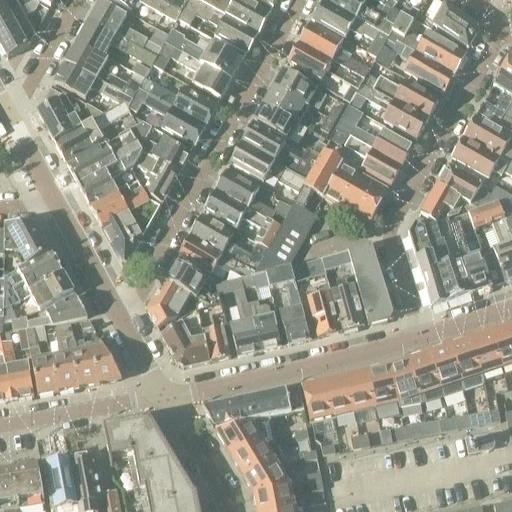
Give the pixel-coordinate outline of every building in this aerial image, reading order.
[(20,11),(26,7),(29,6),(26,0),(24,0),(16,4),(13,0),(0,0),(0,23),(20,12),(20,11)] [(34,0),(51,9),(55,0),(34,0)] [(153,0),(108,0),(130,12),(135,2),(177,25),(178,23),(182,16),(153,0)] [(153,0),(182,16),(188,5),(178,0),(153,0)] [(182,16),(178,23),(188,29),(194,19),(206,25),(207,24),(219,31),(218,32),(215,38),(246,56),(258,36),(193,0),(190,0),(188,5),(182,16)] [(193,0),(258,36),(269,16),(240,0),(236,0),(233,5),(223,0),(193,0)] [(256,0),(273,9),(277,0),(256,0)] [(388,40),(391,34),(394,29),(361,11),(367,1),(365,0),(323,0),(322,3),(388,40)] [(400,0),(376,0),(377,5),(381,7),(391,13),(400,0)] [(100,3),(89,22),(157,61),(162,52),(147,43),(147,42),(121,27),(126,18),(100,3)] [(386,43),(388,40),(322,3),(311,22),(344,40),(348,32),(360,38),(361,36),(372,42),(365,55),(376,61),(382,49),(386,43)] [(477,29),(445,7),(433,24),(417,15),(413,22),(430,32),(432,27),(468,52),(478,34),(477,29)] [(400,18),(394,29),(391,34),(402,40),(403,38),(413,22),(417,15),(410,11),(404,20),(400,18)] [(35,37),(20,12),(0,23),(0,47),(7,61),(28,49),(35,37)] [(89,22),(76,45),(103,60),(110,47),(151,70),(152,68),(157,61),(89,22)] [(342,43),(309,25),(298,46),(364,83),(367,76),(366,76),(369,71),(337,53),(342,43)] [(173,32),(165,46),(231,83),(242,64),(211,46),(208,52),(205,56),(182,42),(184,38),(173,32)] [(417,46),(403,38),(402,40),(391,34),(388,40),(386,43),(393,48),(396,43),(454,76),(465,57),(455,51),(425,33),(417,46)] [(393,48),(386,43),(382,49),(408,63),(402,74),(442,96),(454,76),(396,43),(393,48)] [(76,45),(65,65),(133,103),(139,92),(140,89),(128,82),(126,86),(101,72),(107,62),(103,60),(76,45)] [(157,61),(152,68),(161,73),(169,60),(199,77),(194,87),(221,101),(231,83),(165,46),(162,52),(157,61)] [(350,105),(355,95),(357,92),(358,92),(362,86),(364,83),(298,46),(287,65),(320,83),(325,74),(350,88),(342,101),(350,105)] [(511,56),(511,57),(493,88),(505,95),(495,110),(484,104),(477,116),(498,128),(511,103),(511,99),(511,100),(511,99),(511,56)] [(65,65),(53,85),(84,102),(90,93),(117,108),(122,106),(126,114),(128,112),(133,103),(65,65)] [(137,66),(132,74),(145,81),(149,73),(137,66)] [(273,90),(308,109),(318,92),(283,72),(273,90)] [(367,76),(364,83),(362,86),(427,123),(438,104),(403,84),(398,94),(367,76)] [(140,89),(139,92),(205,129),(217,109),(184,90),(178,101),(154,87),(152,91),(143,86),(140,89)] [(358,92),(357,92),(355,95),(388,113),(382,123),(416,143),(427,123),(362,86),(358,92)] [(299,126),(308,109),(273,90),(264,106),(299,126)] [(39,110),(36,112),(37,114),(53,143),(81,128),(76,120),(81,117),(76,108),(71,110),(65,100),(50,91),(39,110)] [(133,103),(128,112),(136,116),(141,106),(167,120),(161,130),(161,131),(194,149),(205,129),(139,92),(133,103)] [(511,99),(511,103),(498,128),(511,135),(511,121),(511,99),(511,100),(511,99)] [(81,128),(53,143),(65,164),(102,143),(97,132),(127,116),(126,114),(122,106),(117,108),(103,116),(90,123),(81,128)] [(86,106),(84,111),(84,112),(90,123),(103,116),(86,106)] [(299,126),(264,106),(254,123),(289,143),(299,126)] [(327,120),(335,124),(341,113),(334,108),(327,120)] [(336,132),(401,169),(412,149),(382,133),(377,142),(355,130),(363,116),(348,108),(336,132)] [(130,117),(129,118),(134,129),(143,124),(130,117)] [(126,123),(121,126),(125,134),(129,132),(134,129),(129,118),(124,120),(126,123)] [(475,119),(464,140),(511,166),(511,150),(506,147),(510,139),(475,119)] [(335,124),(327,120),(321,132),(328,136),(335,124)] [(134,129),(129,132),(141,153),(142,154),(179,175),(190,156),(163,141),(158,149),(144,142),(152,129),(143,124),(134,129)] [(320,160),(312,156),(304,151),(298,162),(280,152),(284,145),(252,127),(241,147),(307,184),(320,160)] [(104,147),(67,168),(78,188),(141,153),(129,132),(125,134),(117,138),(123,150),(110,157),(104,147)] [(360,172),(390,189),(401,169),(336,132),(329,144),(335,148),(337,145),(366,161),(360,172)] [(511,166),(464,140),(452,160),(487,181),(491,172),(500,177),(502,173),(511,179),(511,166)] [(312,156),(320,160),(323,155),(327,148),(319,144),(312,156)] [(294,206),(307,184),(241,147),(230,166),(262,184),(266,177),(298,195),(290,210),(278,204),(275,210),(279,212),(278,216),(286,221),(294,206)] [(141,153),(78,188),(91,211),(123,194),(122,192),(120,190),(117,192),(111,182),(133,170),(134,168),(142,154),(141,153)] [(142,154),(134,168),(146,175),(144,179),(148,182),(147,185),(150,187),(147,192),(151,201),(161,207),(179,175),(142,154)] [(323,155),(320,160),(307,184),(313,187),(310,193),(322,200),(321,201),(324,203),(322,207),(331,213),(334,208),(368,226),(388,192),(323,155)] [(448,167),(437,187),(455,197),(454,199),(463,205),(467,216),(497,206),(508,202),(511,200),(511,198),(494,188),(488,198),(486,197),(484,201),(475,195),(481,185),(448,167)] [(226,173),(215,193),(280,230),(286,221),(278,216),(279,212),(275,210),(273,212),(252,200),(257,191),(226,173)] [(456,216),(463,205),(454,199),(455,197),(437,187),(420,216),(435,224),(438,218),(443,220),(456,216)] [(123,194),(91,211),(101,230),(148,204),(141,191),(130,197),(126,189),(122,192),(123,194)] [(252,243),(256,245),(268,252),(280,230),(215,193),(204,213),(235,231),(241,220),(259,231),(252,243)] [(511,213),(508,202),(497,206),(511,250),(511,213)] [(148,204),(101,230),(122,267),(127,267),(159,210),(148,204)] [(294,206),(286,221),(280,230),(268,252),(255,274),(253,278),(265,275),(290,269),(289,268),(287,268),(302,242),(316,218),(294,206)] [(511,282),(511,250),(497,206),(467,216),(473,231),(490,226),(498,249),(492,251),(505,285),(511,282)] [(190,237),(255,274),(268,252),(256,245),(249,257),(228,245),(233,236),(201,218),(190,237)] [(447,223),(470,297),(491,290),(479,254),(469,257),(458,225),(462,224),(460,219),(447,223)] [(446,305),(470,297),(447,223),(432,228),(418,220),(408,237),(424,232),(446,305)] [(19,256),(25,267),(50,253),(36,227),(35,227),(2,227),(2,260),(5,260),(5,257),(19,256)] [(424,232),(408,237),(408,238),(413,253),(431,310),(446,305),(424,232)] [(215,267),(241,281),(253,278),(255,274),(190,237),(178,257),(209,275),(215,267)] [(370,248),(348,254),(351,266),(368,327),(389,321),(392,317),(370,248)] [(24,284),(29,295),(63,276),(50,253),(25,267),(4,279),(4,272),(1,272),(1,282),(0,294),(0,314),(10,309),(20,304),(12,290),(24,284)] [(329,271),(351,266),(348,254),(319,261),(323,276),(324,282),(331,280),(329,271)] [(294,284),(323,276),(319,261),(290,269),(294,284)] [(217,296),(242,290),(240,281),(215,288),(216,295),(209,297),(201,292),(206,282),(175,264),(163,284),(208,311),(220,309),(217,296)] [(310,343),(294,284),(290,269),(265,275),(267,285),(269,290),(289,285),(290,288),(278,291),(281,304),(286,302),(288,310),(279,313),(289,348),(310,343)] [(267,285),(265,275),(253,278),(241,281),(240,281),(242,290),(267,285)] [(39,313),(73,294),(63,276),(29,295),(39,313)] [(333,292),(327,294),(339,335),(364,328),(352,287),(346,289),(343,280),(331,283),(333,292)] [(185,306),(197,313),(208,311),(163,284),(147,312),(147,313),(157,331),(177,320),(185,306)] [(318,341),(339,335),(327,294),(322,295),(321,291),(305,296),(318,341)] [(17,334),(25,332),(44,329),(87,320),(75,298),(45,315),(47,318),(27,323),(25,319),(17,322),(11,322),(13,335),(17,334)] [(257,302),(246,305),(258,354),(281,349),(272,315),(261,318),(257,302)] [(238,359),(258,354),(246,305),(235,308),(239,323),(230,325),(238,359)] [(3,326),(11,322),(17,322),(10,309),(0,314),(0,346),(11,403),(17,402),(33,399),(27,365),(16,367),(10,335),(2,336),(3,326)] [(222,315),(220,309),(208,311),(197,313),(208,366),(230,361),(222,328),(213,330),(210,318),(222,315)] [(183,372),(208,366),(197,313),(188,318),(195,342),(191,342),(183,326),(161,338),(178,369),(183,372)] [(94,333),(89,324),(80,325),(81,335),(94,333)] [(70,326),(61,328),(69,367),(73,367),(77,391),(98,387),(93,363),(87,364),(84,352),(76,353),(75,343),(70,326)] [(511,330),(511,327),(490,334),(502,370),(511,366),(511,330)] [(69,367),(61,328),(55,329),(56,344),(57,350),(54,351),(55,357),(47,358),(50,371),(53,370),(57,394),(77,391),(73,367),(69,367)] [(25,332),(28,348),(37,398),(57,394),(53,370),(50,371),(47,358),(39,360),(37,346),(46,344),(44,329),(25,332)] [(25,332),(17,334),(20,350),(28,348),(25,332)] [(482,377),(502,370),(490,334),(470,341),(482,377)] [(470,341),(449,348),(461,384),(463,394),(484,387),(482,377),(470,341)] [(84,347),(84,352),(87,364),(93,363),(98,387),(118,383),(119,383),(119,382),(120,381),(120,380),(119,379),(100,344),(84,347)] [(0,404),(6,404),(11,403),(0,346),(0,404)] [(449,348),(429,355),(441,391),(442,402),(463,394),(461,384),(449,348)] [(442,402),(441,391),(429,355),(408,362),(420,398),(440,391),(442,402)] [(408,362),(387,369),(398,405),(399,411),(422,407),(420,398),(408,362)] [(375,411),(398,405),(387,369),(366,374),(375,411)] [(366,374),(345,379),(354,416),(375,411),(366,374)] [(333,420),(354,416),(345,379),(324,384),(333,420)] [(311,426),(333,420),(324,384),(302,389),(311,426)] [(213,430),(215,429),(248,423),(270,419),(291,415),(303,412),(297,390),(206,410),(207,416),(205,417),(213,430)] [(490,414),(492,426),(500,425),(498,412),(490,414)] [(483,428),(492,426),(490,414),(481,416),(483,428)] [(218,434),(216,435),(229,456),(275,447),(270,419),(215,429),(218,434)] [(455,420),(447,422),(449,434),(458,433),(455,420)] [(199,511),(196,497),(195,497),(149,421),(148,421),(103,430),(111,470),(112,469),(111,461),(128,458),(135,493),(145,491),(148,511),(199,511)] [(441,436),(449,434),(447,422),(438,423),(441,436)] [(411,429),(403,430),(405,443),(414,441),(411,429)] [(397,445),(405,443),(403,430),(394,432),(397,445)] [(296,443),(308,441),(307,432),(294,435),(296,443)] [(388,433),(380,435),(382,447),(391,446),(388,433)] [(359,439),(361,451),(369,450),(367,437),(359,439)] [(350,441),(353,453),(361,451),(359,439),(350,441)] [(473,441),(466,443),(469,457),(476,455),(479,454),(488,452),(489,452),(490,451),(491,451),(492,449),(493,448),(493,447),(493,446),(493,444),(492,443),(492,442),(491,441),(487,439),(474,442),(473,441)] [(275,447),(229,456),(241,477),(278,469),(285,468),(275,447)] [(321,450),(323,459),(335,457),(333,448),(321,450)] [(305,464),(317,462),(315,453),(303,456),(305,464)] [(77,511),(90,511),(90,505),(104,502),(106,511),(119,511),(116,493),(100,496),(92,457),(69,461),(77,511)] [(46,465),(54,511),(77,511),(69,461),(46,465)] [(11,471),(18,511),(44,507),(38,467),(11,471)] [(288,487),(278,469),(241,477),(253,497),(290,490),(288,487)] [(11,471),(0,473),(0,511),(17,511),(18,511),(11,471)] [(307,478),(309,487),(321,484),(320,476),(307,478)] [(310,495),(323,493),(321,484),(309,487),(310,495)] [(255,511),(294,511),(290,490),(253,497),(255,511)] [(511,511),(511,510),(511,503),(502,505),(503,511),(511,511)]
